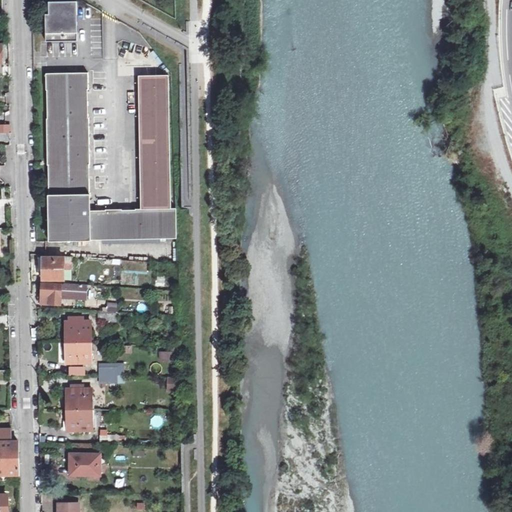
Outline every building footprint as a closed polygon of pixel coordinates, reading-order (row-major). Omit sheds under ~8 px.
[(46,42),(72,41),(72,33),(77,32),(76,1),(48,2),(49,33),(45,33),(46,42)] [(126,55),(129,43),(123,42),(121,54),(126,55)] [(44,165),(46,241),(87,240),(88,240),(172,238),(171,208),(166,208),(164,74),(134,75),(136,209),(132,209),(133,210),(118,210),(118,209),(102,210),(102,211),(88,211),(87,191),(85,191),(85,162),(87,162),(86,117),(85,117),(84,90),(85,90),(84,73),(44,74),(44,90),(45,90),(46,165),(44,165)] [(0,125),(0,133),(9,134),(9,125),(0,125)] [(462,131),(466,146),(481,142),(476,127),(462,131)] [(0,141),(9,141),(9,134),(0,133),(0,141)] [(63,258),(42,257),(42,280),(63,280),(63,258)] [(61,284),(41,284),(41,294),(38,295),(38,303),(38,304),(61,305),(61,298),(79,298),(80,284),(64,283),(61,284)] [(80,284),(79,298),(87,298),(88,284),(80,284)] [(106,311),(115,312),(116,303),(107,302),(106,311)] [(116,322),(115,313),(98,314),(98,322),(116,322)] [(65,323),(65,343),(91,342),(90,322),(65,323)] [(91,342),(65,343),(65,362),(91,361),(91,342)] [(160,351),(159,361),(171,362),(172,352),(160,351)] [(67,365),(67,375),(84,375),(84,365),(67,365)] [(99,368),(99,376),(117,376),(117,368),(104,368),(99,368)] [(117,376),(99,376),(99,384),(105,384),(117,384),(117,376)] [(66,390),(66,410),(92,410),(92,390),(66,390)] [(92,410),(66,410),(67,431),(93,431),(92,410)] [(0,474),(18,474),(17,429),(0,428),(0,474)] [(105,444),(118,444),(118,435),(106,435),(100,436),(100,444),(105,444)] [(100,475),(100,454),(70,454),(70,475),(100,475)]
